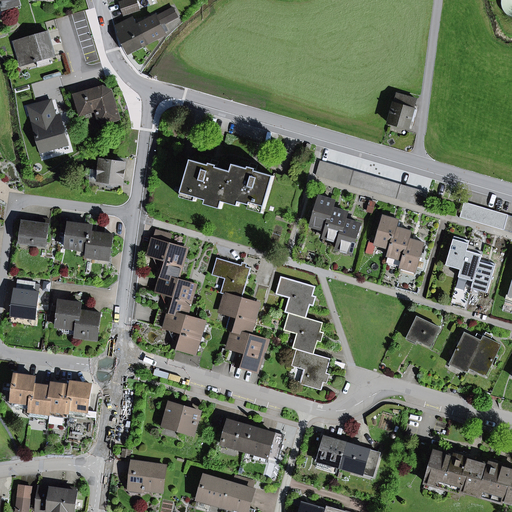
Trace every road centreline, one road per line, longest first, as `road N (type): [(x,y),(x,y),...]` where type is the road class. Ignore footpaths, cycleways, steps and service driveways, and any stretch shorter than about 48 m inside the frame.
road 1 (residential): [(511,327),(134,214)]
road 2 (residential): [(150,86),(511,190)]
road 3 (residential): [(134,214),(17,204),(0,299)]
road 4 (residential): [(308,406),(345,409),(390,388),(511,420)]
road 5 (residential): [(116,350),(308,406)]
road 6 (residential): [(116,350),(134,214)]
road 7 (residential): [(134,214),(150,86)]
